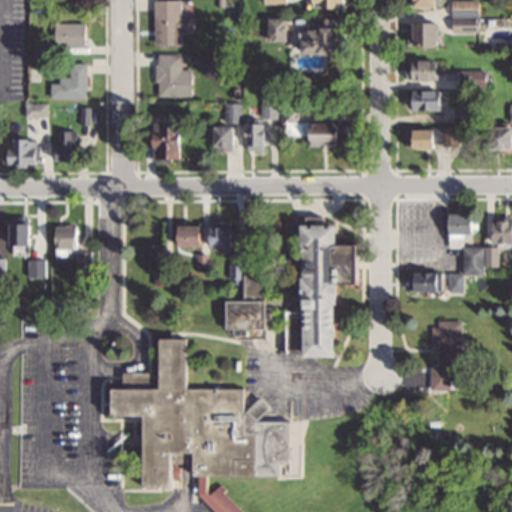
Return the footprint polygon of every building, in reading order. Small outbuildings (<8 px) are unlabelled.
[(156,0),(157,44),(180,44),(180,31),(193,31),(193,16),(184,16),(183,0),(156,0)] [(449,0),(450,32),(476,32),(476,16),(477,16),(477,0),(449,0)] [(267,30),(278,30),(278,19),(267,19),(267,30)] [(406,21),(406,45),(432,45),(432,21),(406,21)] [(88,22),(56,22),(56,45),(88,45),(88,22)] [(324,71),(335,72),(336,28),(295,27),(294,53),(324,53),(324,71)] [(180,67),(180,53),(158,53),(158,95),(190,95),(190,67),(180,67)] [(90,98),(90,60),(72,60),(72,79),(54,79),(54,99),(90,98)] [(432,60),(403,60),(403,79),(432,79),(432,60)] [(405,90),(405,108),(436,108),(436,90),(405,90)] [(277,95),(259,95),(259,117),(277,117),(277,95)] [(48,117),(48,103),(27,103),(27,117),(48,117)] [(452,104),(452,121),(470,121),(470,104),(452,104)] [(300,135),(300,145),(341,145),(341,122),(282,121),(282,134),(300,135)] [(242,149),(262,149),(262,122),(242,122),(242,149)] [(182,125),(157,125),(157,160),(182,160),(182,125)] [(229,125),(206,125),(206,149),(229,149),(229,125)] [(479,125),(479,148),(506,148),(506,125),(479,125)] [(457,127),(402,127),(402,146),(457,146),(457,127)] [(60,131),(60,161),(75,161),(75,131),(60,131)] [(15,146),(6,146),(6,164),(40,164),(40,138),(15,138),(15,146)] [(458,273),(479,274),(480,261),(490,261),(491,247),(461,246),(462,229),(476,230),(477,216),(444,214),(443,247),(460,248),(458,273)] [(290,310),(281,310),(280,355),(325,356),(325,283),(351,284),(352,244),(326,244),(327,223),(318,223),(318,218),(291,218),(290,310)] [(511,219),(486,219),(486,242),(511,242),(511,219)] [(261,337),(264,275),(257,273),(245,272),(247,240),(253,239),(265,243),(266,237),(269,226),(255,221),(244,221),(235,223),(227,221),(211,220),(206,224),(184,223),(182,245),(207,246),(209,239),(212,250),(211,258),(222,259),(222,267),(227,269),(227,278),(238,282),(241,297),(221,302),(219,329),(240,336),(261,337)] [(13,221),(13,243),(36,243),(36,221),(13,221)] [(56,224),(56,256),(73,256),(73,247),(81,247),(81,224),(56,224)] [(28,276),(47,276),(47,258),(28,258),(28,276)] [(404,291),(440,291),(440,271),(404,271),(404,291)] [(459,320),(430,320),(430,347),(435,347),(435,365),(426,365),(426,389),(445,389),(445,379),(458,379),(459,320)] [(199,461),(176,462),(177,484),(150,485),(148,413),(116,413),(115,386),(121,386),(121,370),(149,370),(149,373),(155,373),(155,386),(163,385),(162,337),(188,337),(189,387),(247,386),(248,415),(267,395),(277,404),(261,421),(297,420),(298,471),(199,473),(199,461)] [(251,511),(223,487),(217,494),(211,488),(205,495),(224,511),(251,511)]
